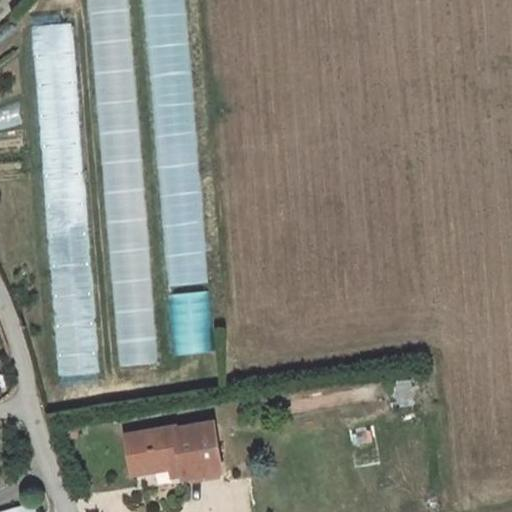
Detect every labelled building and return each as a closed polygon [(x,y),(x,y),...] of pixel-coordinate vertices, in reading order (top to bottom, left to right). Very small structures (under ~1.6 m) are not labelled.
[(91,0),(116,366),(155,363),(131,0),(91,0)] [(143,0),(163,288),(206,286),(186,0),(143,0)] [(75,22),(34,25),(55,377),(96,375),(75,22)] [(207,353),(204,293),(169,295),(172,355),(207,353)] [(139,443),(142,478),(191,474),(192,490),(234,486),(229,435),(139,443)] [(191,474),(142,478),(143,495),(192,490),(191,474)]
